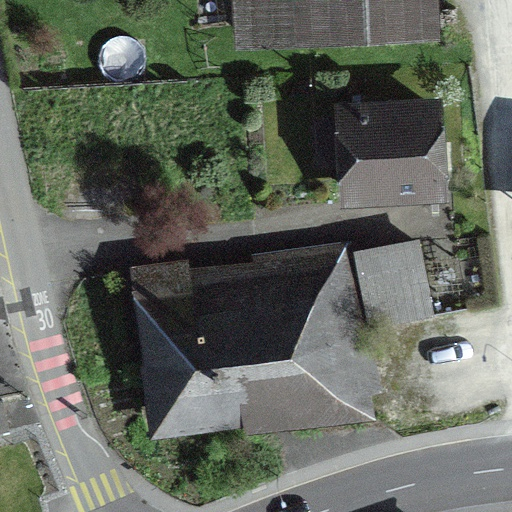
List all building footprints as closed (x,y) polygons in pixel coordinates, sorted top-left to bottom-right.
[(434,47),(431,0),(245,0),(248,56),(434,47)] [(442,109),(343,115),(349,217),(449,210),(442,109)] [(350,257),(358,321),(429,311),(420,248),(350,257)] [(146,364),(360,336),(358,321),(350,257),(136,285),(146,364)] [(360,336),(146,364),(157,449),(371,422),(360,336)]
